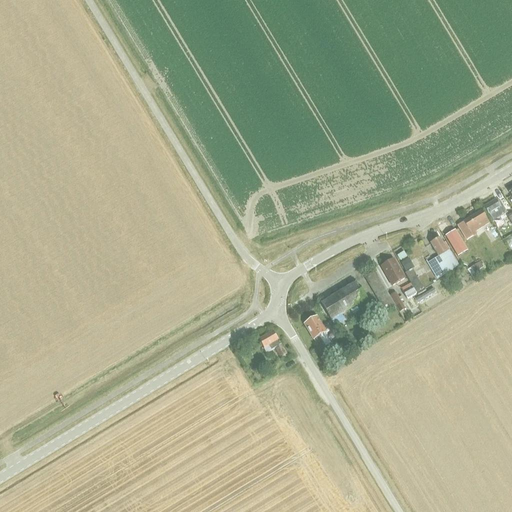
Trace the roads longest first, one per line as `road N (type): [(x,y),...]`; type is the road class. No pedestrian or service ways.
road 1 (unclassified): [(282,286),(245,257),(88,0)]
road 2 (tertiary): [(0,478),(272,310)]
road 3 (unclassified): [(398,511),(272,310)]
road 4 (tertiary): [(366,234),(438,212),(511,170)]
